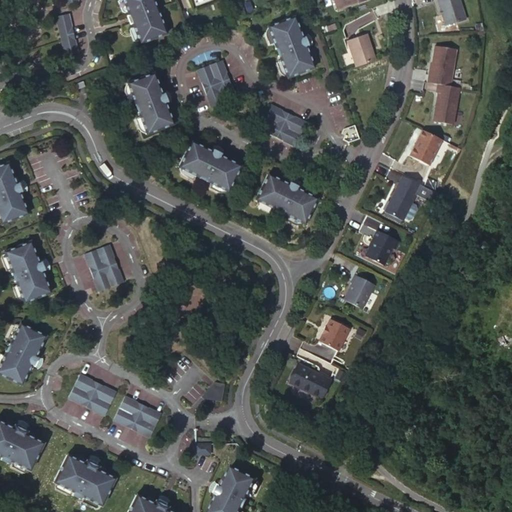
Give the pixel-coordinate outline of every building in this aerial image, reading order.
[(156,10),(152,0),(121,0),(127,15),(126,16),(128,23),(130,22),(138,43),(165,32),(156,10)] [(337,10),(346,7),(364,0),(335,0),(333,1),(337,10)] [(459,0),(436,0),(445,26),(465,19),(459,0)] [(77,52),(68,13),(55,16),(64,55),(77,52)] [(287,78),(314,68),(305,46),(307,45),(304,37),(302,38),(293,16),(266,27),(275,49),(278,48),(280,55),(278,55),(287,78)] [(375,60),(365,34),(346,41),(355,67),(375,60)] [(449,86),(455,50),(434,46),(429,75),(428,75),(427,82),(437,84),(449,86)] [(219,61),(194,72),(210,109),(235,99),(219,61)] [(149,72),(122,82),(131,105),(133,104),(136,110),(134,111),(142,134),(169,124),(161,102),(163,101),(160,93),(158,94),(149,72)] [(452,125),(458,88),(449,86),(437,84),(436,93),(437,93),(432,121),(452,125)] [(304,122),(267,104),(256,129),(293,146),(304,122)] [(441,139),(422,130),(409,156),(428,165),(441,139)] [(210,152),(189,142),(176,167),(198,178),(199,176),(205,179),(204,182),(226,193),(239,167),(218,156),(219,154),(211,150),(210,152)] [(0,222),(24,213),(16,191),(20,190),(16,182),(13,183),(4,162),(0,163),(0,222)] [(267,175),(254,201),(276,212),(277,210),(283,213),(282,215),(304,226),(317,200),(296,190),(297,187),(293,185),(289,183),(288,186),(267,175)] [(420,185),(402,176),(384,212),(402,221),(420,185)] [(398,241),(376,231),(364,256),(382,265),(391,248),(394,249),(398,241)] [(27,241),(1,251),(10,274),(13,273),(15,279),(12,280),(21,303),(48,293),(39,271),(43,269),(40,261),(36,263),(27,241)] [(107,244),(82,254),(96,291),(121,282),(107,244)] [(361,309),(373,285),(354,275),(350,283),(351,283),(343,300),(361,309)] [(337,352),(348,330),(329,320),(325,327),(324,327),(320,334),(322,335),(318,342),(337,352)] [(4,351),(0,359),(0,376),(19,386),(29,365),(33,367),(37,359),(33,357),(44,336),(18,323),(7,345),(10,346),(7,352),(4,351)] [(326,379),(295,363),(286,381),(317,397),(318,395),(320,394),(322,391),(321,389),(326,379)] [(76,373),(64,397),(100,415),(112,391),(76,373)] [(211,381),(207,398),(221,402),(226,385),(211,381)] [(123,397),(111,421),(147,439),(159,415),(123,397)] [(0,423),(0,457),(1,456),(7,459),(6,461),(27,472),(41,444),(20,433),(22,430),(14,426),(12,430),(0,423)] [(196,442),(196,450),(208,450),(208,442),(196,442)] [(79,497),(101,507),(114,479),(93,469),(95,466),(87,462),(86,466),(65,455),(51,484),(73,494),(74,491),(80,494),(79,497)] [(216,495),(207,511),(240,511),(243,506),(240,505),(243,499),(246,500),(257,479),(230,466),(220,487),(216,485),(213,493),(216,495)] [(135,496),(126,511),(168,511),(163,509),(165,506),(157,502),(155,506),(135,496)]
